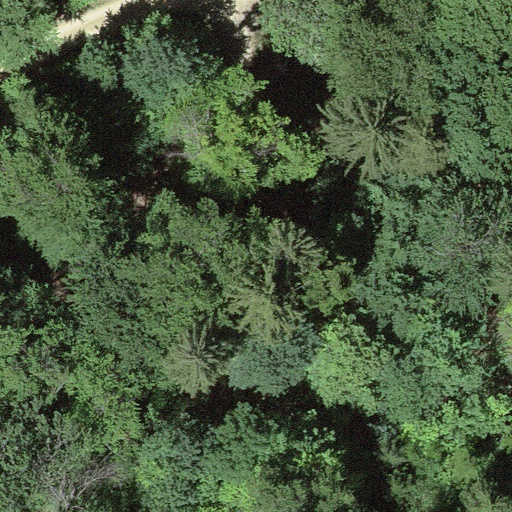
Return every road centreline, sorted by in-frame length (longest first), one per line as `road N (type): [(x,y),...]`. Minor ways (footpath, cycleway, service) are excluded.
road 1 (track): [(246,0),(215,98),(92,238),(52,310),(63,351),(84,379),(161,437),(292,442),(511,388)]
road 2 (track): [(0,74),(41,50),(178,0)]
